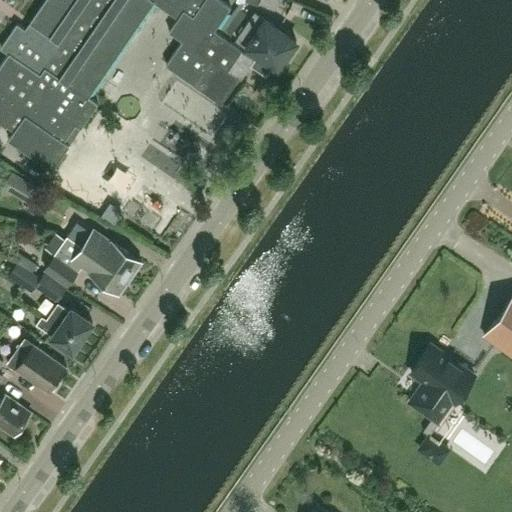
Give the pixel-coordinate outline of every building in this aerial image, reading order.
[(167,62),(195,81),(223,99),(240,74),(229,67),(243,46),(215,27),(231,3),(226,0),(44,0),(26,28),(17,23),(1,47),(9,52),(0,65),(0,121),(6,125),(7,124),(14,129),(8,138),(31,153),(25,161),(42,172),(48,164),(53,168),(97,102),(88,96),(153,0),(154,0),(178,16),(170,29),(183,38),(167,62)] [(287,56),(296,42),(286,35),(287,32),(275,25),(274,26),(254,13),(237,40),(249,47),(245,53),(255,59),(252,64),(266,73),(272,63),(279,67),(281,63),(284,65),(288,59),(287,56)] [(116,97),(98,118),(116,133),(134,113),(116,97)] [(12,170),(2,186),(37,207),(46,191),(12,170)] [(115,263),(133,276),(143,262),(113,241),(112,242),(95,229),(83,247),(112,267),(115,263)] [(91,273),(119,294),(120,294),(133,276),(115,263),(112,267),(83,247),(69,237),(46,269),(69,286),(83,267),(91,272),(91,273)] [(43,273),(41,277),(17,262),(9,275),(32,290),(34,286),(56,300),(65,287),(43,273)] [(511,294),(484,334),(511,353),(511,294)] [(93,330),(93,323),(72,309),(71,311),(58,303),(47,320),(43,317),(38,325),(53,336),(53,338),(74,352),(75,349),(80,349),(93,330)] [(49,392),(67,366),(27,337),(24,341),(15,335),(17,331),(4,322),(0,327),(0,345),(5,349),(7,347),(15,353),(8,363),(49,392)] [(424,380),(448,397),(454,402),(455,402),(474,374),(431,343),(411,371),(424,380)] [(454,402),(448,397),(424,380),(409,401),(433,418),(440,423),(454,402)] [(0,425),(15,436),(17,433),(20,435),(26,426),(23,424),(31,413),(7,396),(3,402),(0,400),(0,425)] [(416,448),(439,464),(451,447),(428,431),(416,448)]
